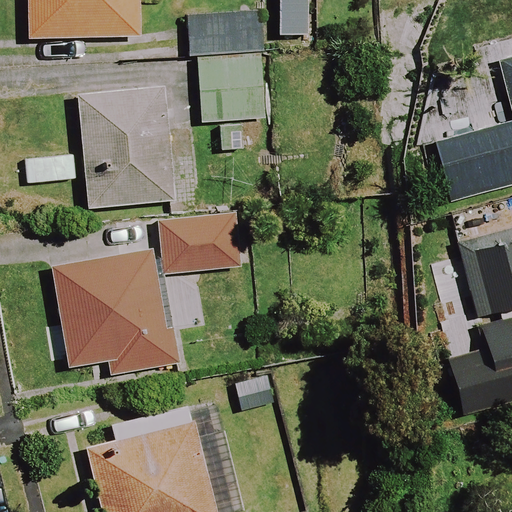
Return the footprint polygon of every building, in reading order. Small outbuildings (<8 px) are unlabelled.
[(23,0),(24,43),(136,42),(135,0),(23,0)] [(194,59),(256,54),(253,13),(178,19),(181,60),(194,59)] [(256,54),(194,59),(200,126),(218,125),(238,123),(262,121),(256,54)] [(511,178),(511,63),(496,67),(511,124),(430,148),(444,197),(511,178)] [(171,203),(160,87),(74,95),(84,212),(171,203)] [(94,225),(99,261),(48,268),(62,366),(95,361),(97,377),(155,369),(185,365),(164,215),(94,225)] [(511,234),(455,250),(486,363),(511,356),(511,234)] [(108,430),(111,443),(81,451),(96,511),(214,511),(192,423),(159,431),(155,418),(108,430)]
